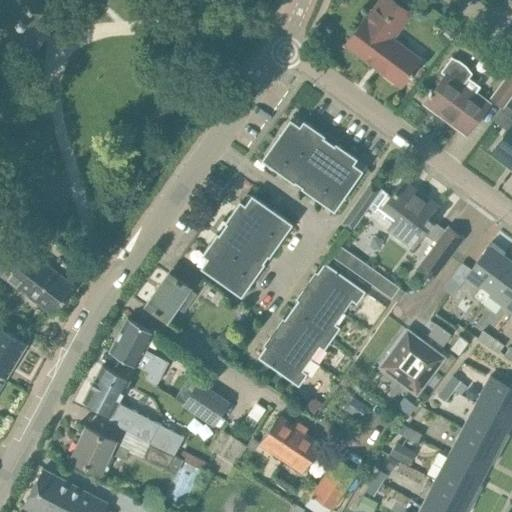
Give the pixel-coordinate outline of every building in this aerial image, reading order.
[(0,0),(0,38),(24,58),(62,10),(48,0),(0,0)] [(397,0),(376,0),(345,44),(401,85),(421,58),(394,38),(395,37),(413,12),(397,0)] [(511,0),(503,0),(503,2),(511,8),(511,0)] [(445,74),(425,102),(441,114),(443,111),(453,118),(451,122),(466,133),(490,101),(477,90),(481,85),(469,76),(472,72),(467,65),(460,60),(451,56),(440,71),(445,74)] [(511,66),(489,97),(503,108),(511,95),(511,66)] [(506,130),(511,122),(511,121),(511,117),(511,107),(506,104),(494,122),(506,130)] [(290,117),(261,157),(295,181),(296,180),(302,185),(301,186),(334,209),(363,168),(354,162),(358,156),(335,141),(334,143),(324,135),(325,134),(303,118),(299,123),(290,117)] [(511,124),(495,147),(511,159),(511,124)] [(445,229),(432,219),(440,208),(415,189),(416,188),(402,177),(381,205),(395,215),(386,228),(413,248),(423,232),(435,241),(418,264),(434,276),(463,237),(448,226),(445,229)] [(366,186),(378,194),(382,188),(371,179),(366,186)] [(373,200),(378,194),(366,186),(362,192),(373,200)] [(207,256),(200,266),(241,295),(265,261),(264,260),(268,254),(269,255),(293,221),(252,192),(245,202),(240,199),(225,221),(225,222),(219,231),(217,230),(202,253),(207,256)] [(369,206),(373,200),(362,192),(358,198),(369,206)] [(365,212),(369,206),(358,198),(353,204),(365,212)] [(0,228),(12,213),(0,204),(0,228)] [(360,218),(365,212),(353,204),(349,210),(360,218)] [(356,224),(360,218),(349,210),(345,216),(356,224)] [(352,230),(356,224),(345,216),(341,222),(352,230)] [(489,293),(511,261),(503,254),(505,251),(492,240),(470,269),(464,264),(458,271),(456,270),(442,288),(453,296),(467,276),(481,286),(475,294),(483,301),(489,293)] [(0,272),(52,313),(74,285),(19,242),(0,266),(0,272)] [(338,260),(346,248),(340,244),(332,255),(338,260)] [(344,264),(352,253),(346,248),(338,260),(344,264)] [(350,268),(358,257),(352,253),(344,264),(350,268)] [(356,272),(364,261),(358,257),(350,268),(356,272)] [(306,284),(344,311),(352,300),(357,303),(366,290),(324,261),(317,272),(315,270),(306,284)] [(362,276),(370,265),(364,261),(356,272),(362,276)] [(511,261),(489,293),(511,309),(511,261)] [(368,280),(376,269),(370,265),(362,276),(368,280)] [(374,285),(382,273),(376,269),(368,280),(374,285)] [(196,293),(190,289),(191,287),(169,271),(146,304),(168,320),(177,307),(183,311),(196,293)] [(380,289),(388,278),(382,273),(374,285),(380,289)] [(386,293),(394,282),(388,278),(380,289),(386,293)] [(394,282),(386,293),(392,297),(400,286),(394,282)] [(291,309),(332,337),(340,326),(336,323),(344,311),(306,284),(295,298),(297,299),(291,309)] [(272,331),(311,358),(319,346),(324,349),(332,337),(291,309),(284,318),(282,316),(272,331)] [(157,383),(168,363),(144,350),(154,332),(127,318),(110,351),(148,371),(144,379),(154,384),(155,383),(157,383)] [(443,345),(451,334),(436,323),(427,334),(443,345)] [(0,371),(7,376),(27,343),(0,327),(0,371)] [(233,337),(223,330),(215,341),(226,348),(233,337)] [(487,345),(493,337),(483,330),(477,338),(487,345)] [(311,358),(272,331),(262,344),(265,346),(258,356),(299,385),(308,373),(303,369),(311,358)] [(416,392),(442,357),(407,331),(381,366),(416,392)] [(459,335),(450,348),(459,354),(468,341),(459,335)] [(493,337),(487,345),(498,353),(504,344),(493,337)] [(107,420),(149,442),(175,455),(184,437),(118,402),(130,379),(102,364),(83,401),(110,415),(107,420)] [(445,384),(453,391),(460,380),(452,374),(445,384)] [(511,386),(491,375),(477,401),(511,420),(511,419),(511,386)] [(188,377),(175,397),(183,403),(181,404),(214,426),(215,424),(223,430),(228,422),(220,416),(230,401),(198,379),(196,382),(188,377)] [(445,401),(453,391),(445,384),(437,395),(445,401)] [(304,405),(314,412),(322,402),(316,397),(308,399),(304,405)] [(464,427),(502,448),(510,433),(506,431),(511,420),(477,401),(464,427)] [(320,444),(292,425),(278,415),(259,442),(302,471),(320,444)] [(406,436),(410,428),(399,422),(394,430),(406,436)] [(131,448),(86,426),(71,457),(100,471),(110,450),(126,458),(131,448)] [(450,454),(485,472),(491,460),(494,462),(502,448),(464,427),(450,454)] [(410,428),(406,436),(417,442),(422,434),(410,428)] [(397,441),(389,453),(408,464),(415,452),(397,441)] [(175,455),(149,442),(142,456),(168,469),(175,455)] [(184,465),(197,470),(202,458),(189,452),(184,465)] [(483,485),(479,483),(485,472),(450,454),(436,480),(475,500),(483,485)] [(398,461),(388,455),(382,465),(392,470),(398,461)] [(303,491),(310,496),(304,505),(314,511),(326,511),(330,507),(332,508),(358,470),(337,456),(317,485),(310,480),(303,491)] [(112,511),(105,508),(108,503),(43,468),(22,506),(33,511),(112,511)] [(372,477),(381,483),(386,474),(378,468),(372,477)] [(375,492),(381,483),(372,477),(366,486),(375,492)] [(468,511),(475,500),(436,480),(423,506),(434,511),(468,511)] [(372,511),(378,502),(364,495),(357,507),(368,511),(372,511)]
